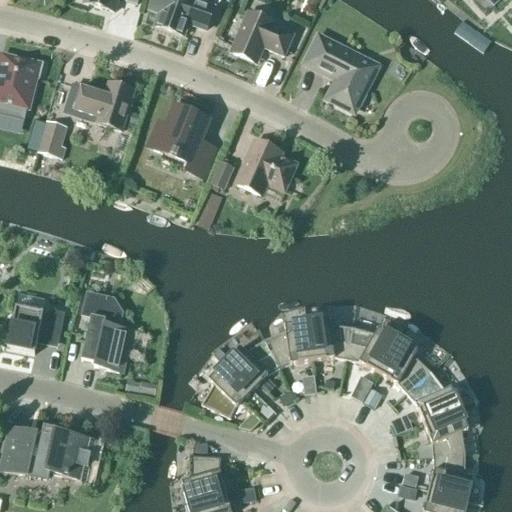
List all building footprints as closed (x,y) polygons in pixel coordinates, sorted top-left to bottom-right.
[(137,8),(138,0),(85,0),(83,7),(114,15),(117,2),(137,8)] [(196,0),(152,0),(148,13),(159,17),(155,29),(183,39),(189,23),(194,25),(193,28),(205,33),(214,10),(195,4),(196,0)] [(316,12),(321,0),(308,0),(305,6),(316,12)] [(485,0),(493,8),(502,0),(485,0)] [(283,60),(293,38),(272,29),(273,26),(248,16),(232,53),(256,64),(263,48),(269,51),(268,53),(283,60)] [(353,116),(376,70),(318,41),(305,67),(337,83),(327,102),(353,116)] [(26,65),(1,59),(0,63),(0,104),(28,111),(35,81),(38,81),(41,67),(26,63),(26,65)] [(64,113),(96,123),(95,127),(122,134),(135,95),(109,87),(105,99),(72,88),(64,113)] [(198,145),(207,123),(174,109),(166,129),(158,126),(148,151),(188,167),(185,175),(202,181),(214,152),(198,145)] [(66,161),(70,148),(66,147),(72,128),(50,121),(41,153),(66,161)] [(284,195),(296,168),(280,160),(281,156),(254,144),(235,188),(262,200),(267,188),(284,195)] [(224,194),(234,171),(219,165),(209,187),(224,194)] [(117,332),(120,316),(112,303),(86,297),(81,318),(90,320),(81,364),(94,367),(93,370),(121,376),(130,335),(117,332)] [(51,320),(42,318),(42,317),(15,311),(12,324),(8,323),(5,337),(9,338),(6,352),(34,357),(37,341),(58,346),(64,316),(52,314),(51,320)] [(346,364),(352,332),(330,330),(328,322),(320,324),(320,323),(306,325),(312,365),(334,362),(346,364)] [(289,368),(312,365),(306,325),(292,327),(292,328),(284,329),(285,336),(264,345),(278,373),(289,368)] [(378,377),(397,342),(385,335),(385,336),(378,332),(374,338),(352,332),(346,364),(358,366),(378,377)] [(406,398),(430,376),(413,361),(417,354),(409,350),(410,349),(397,342),(378,377),(397,388),(406,398)] [(267,379),(278,373),(264,345),(245,357),(239,351),(233,357),(223,367),(251,395),(267,379)] [(236,411),(251,395),(223,367),(213,377),(213,378),(207,384),(213,389),(201,409),(230,423),(236,411)] [(423,428),(460,412),(454,399),(450,392),(443,395),(430,376),(406,398),(414,407),(423,428)] [(303,399),(316,397),(314,379),(301,380),(303,399)] [(360,408),(369,392),(358,385),(349,401),(360,408)] [(369,392),(360,408),(361,408),(362,407),(373,413),(382,399),(369,392)] [(282,411),(294,405),(289,395),(277,401),(282,411)] [(433,461),(465,458),(461,436),(468,433),(465,425),(460,412),(423,428),(432,449),(433,461)] [(395,439),(412,432),(406,418),(389,425),(395,439)] [(54,442),(10,432),(1,474),(46,484),(47,476),(85,485),(94,446),(60,438),(58,438),(57,438),(56,439),(55,439),(54,440),(54,441),(54,442)] [(428,495),(467,505),(470,491),(472,483),(464,481),(465,458),(433,461),(434,473),(428,495)] [(187,508),(225,497),(219,475),(220,462),(188,460),(188,484),(181,486),(183,494),(187,508)] [(464,511),(467,505),(428,495),(423,511),(464,511)] [(229,511),(225,497),(187,508),(187,511),(229,511)]
